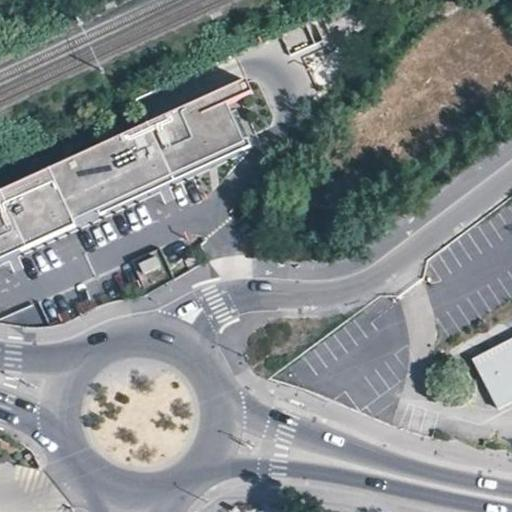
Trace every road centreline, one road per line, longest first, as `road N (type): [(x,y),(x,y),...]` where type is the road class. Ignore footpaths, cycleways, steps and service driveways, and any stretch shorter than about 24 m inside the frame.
road 1 (unclassified): [(219,304),(253,293),(330,291),(379,275),(511,169)]
road 2 (primary): [(511,492),(396,465),(266,420),(240,409),(213,378)]
road 3 (primary): [(207,461),(273,462),(511,509)]
